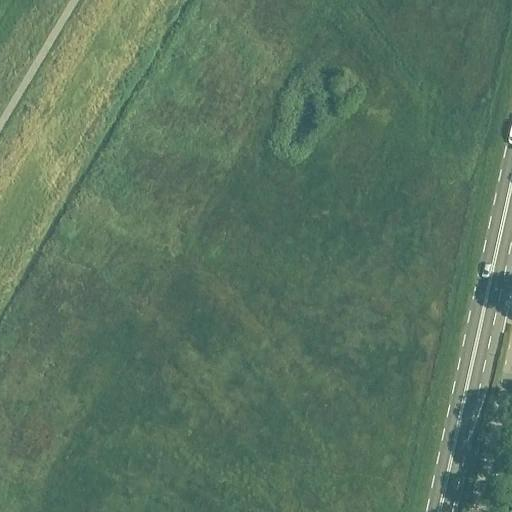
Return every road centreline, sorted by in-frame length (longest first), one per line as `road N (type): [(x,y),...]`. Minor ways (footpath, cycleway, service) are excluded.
road 1 (primary): [(437,511),(511,171)]
road 2 (unclassified): [(481,511),(511,370)]
